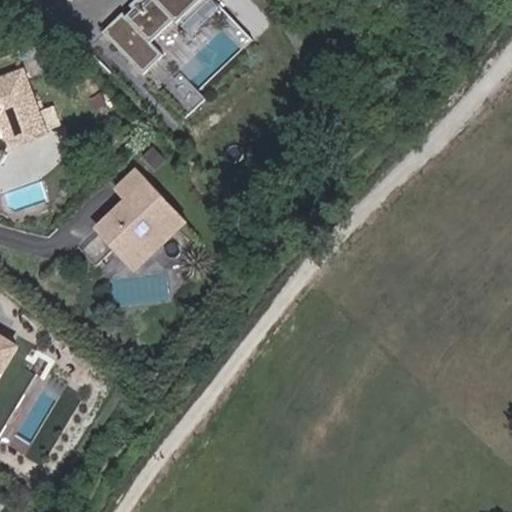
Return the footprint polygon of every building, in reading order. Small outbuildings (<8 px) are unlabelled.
[(148,49),(171,26),(175,30),(205,1),(204,0),(146,0),(138,8),(135,4),(127,12),(130,16),(123,23),(119,19),(99,39),(141,81),(161,62),(148,49)] [(24,71),(0,80),(0,121),(2,121),(13,147),(48,134),(24,71)] [(125,201),(145,182),(135,171),(115,190),(125,201)] [(127,261),(176,214),(145,182),(125,201),(130,206),(121,215),(116,210),(96,229),(127,261)] [(121,215),(130,206),(125,201),(116,210),(121,215)] [(136,270),(185,223),(176,214),(127,261),(136,270)] [(117,281),(121,305),(169,298),(165,274),(117,281)] [(0,369),(6,373),(20,350),(8,342),(0,354),(0,369)]
